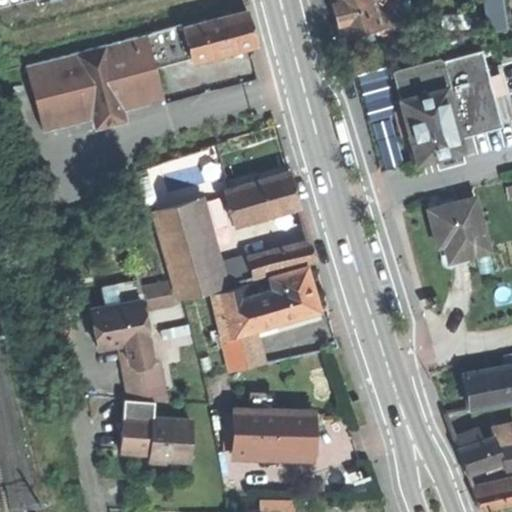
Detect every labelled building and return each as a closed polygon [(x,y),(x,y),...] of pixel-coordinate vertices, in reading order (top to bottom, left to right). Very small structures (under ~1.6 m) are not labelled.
[(332,0),(336,13),(342,37),(359,33),(372,30),(385,27),(379,3),(378,0),(332,0)] [(399,0),(389,0),(379,3),(385,27),(405,22),(399,0)] [(509,28),(506,0),(485,0),(488,30),(509,28)] [(190,55),(191,60),(255,44),(251,27),(247,11),(183,28),(190,55)] [(155,64),(190,55),(183,28),(182,24),(147,33),(151,46),(155,64)] [(374,38),(372,30),(359,33),(361,41),(374,38)] [(148,102),(148,99),(135,50),(132,37),(26,64),(43,129),(93,116),(123,108),(148,102)] [(163,95),(155,64),(151,46),(135,50),(148,99),(163,95)] [(502,126),(483,50),(445,60),(451,86),(447,87),(459,137),(502,126)] [(393,68),(401,99),(447,87),(451,86),(445,60),(439,56),(393,68)] [(447,87),(401,99),(408,127),(417,161),(463,149),(459,137),(447,87)] [(125,118),(123,108),(93,116),(95,126),(110,122),(125,118)] [(224,190),(234,223),(300,204),(295,189),(290,171),(224,190)] [(197,198),(154,210),(178,297),(221,286),(197,198)] [(476,198),(430,210),(435,229),(439,245),(446,243),(450,260),(489,250),(476,198)] [(44,222),(27,226),(33,254),(51,250),(44,222)] [(248,258),(253,277),(315,260),(310,241),(248,258)] [(306,267),(271,276),(274,288),(267,290),(275,322),(318,310),(312,289),(306,267)] [(112,282),(115,302),(140,297),(136,278),(112,282)] [(260,280),(250,283),(253,294),(263,291),(260,280)] [(253,328),(261,326),(253,294),(250,283),(211,293),(232,370),(262,362),(253,328)] [(261,326),(275,322),(267,290),(263,291),(253,294),(261,326)] [(115,302),(89,307),(97,347),(118,343),(124,342),(129,366),(123,367),(128,398),(154,400),(167,401),(158,351),(150,352),(140,297),(115,302)] [(120,355),(123,367),(129,366),(124,342),(118,343),(120,355)] [(511,363),(507,365),(465,372),(468,390),(470,407),(511,399),(511,363)] [(124,398),(123,415),(153,417),(154,400),(128,398),(124,398)] [(310,412),(234,410),(233,451),(308,453),(309,433),(310,412)] [(153,417),(123,415),(121,451),(138,452),(150,452),(150,457),(188,460),(190,419),(153,417)] [(511,428),(492,432),(493,434),(497,445),(511,442),(511,428)] [(454,436),(458,448),(472,442),(468,431),(454,436)] [(472,442),(458,448),(462,459),(467,472),(502,459),(497,445),(493,434),(472,442)] [(511,442),(497,445),(502,459),(505,464),(511,462),(511,442)] [(475,491),(481,510),(511,502),(511,483),(503,485),(475,491)] [(300,511),(299,493),(264,497),(265,511),(300,511)]
